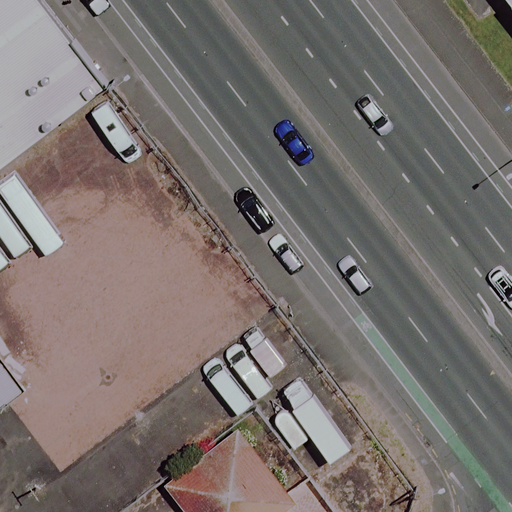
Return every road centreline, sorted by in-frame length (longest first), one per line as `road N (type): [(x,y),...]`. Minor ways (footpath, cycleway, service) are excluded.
road 1 (secondary): [(511,467),(158,0)]
road 2 (secondary): [(307,0),(511,266)]
